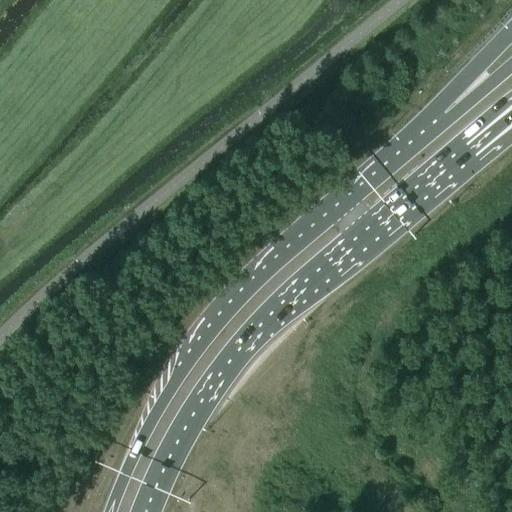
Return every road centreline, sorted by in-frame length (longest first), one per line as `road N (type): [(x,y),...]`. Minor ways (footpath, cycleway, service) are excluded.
road 1 (primary): [(448,118),(220,322),(156,412),(110,511)]
road 2 (primary): [(146,510),(192,414),(248,337),(465,145)]
